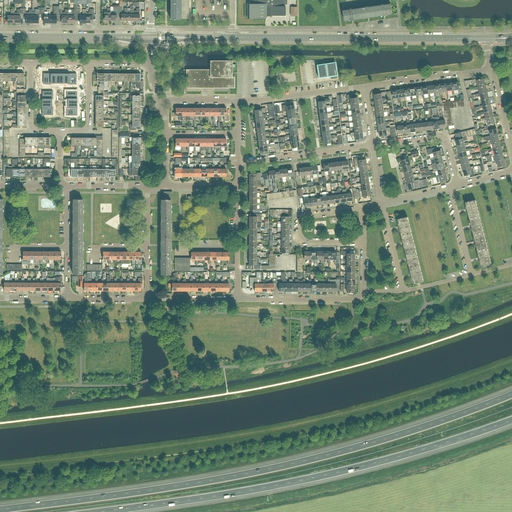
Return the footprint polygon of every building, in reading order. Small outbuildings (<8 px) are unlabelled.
[(285,15),(285,16),(285,6),(285,5),(287,5),(286,0),(249,0),(250,4),(247,4),(247,18),(266,18),(266,20),(266,10),(270,10),(271,10),(271,15),(285,15)] [(180,19),(181,3),(170,3),(170,19),(180,19)] [(59,16),(62,16),(62,23),(68,23),(68,12),(68,10),(65,10),(65,13),(62,13),(62,9),(62,4),(59,4),(59,16)] [(68,12),(68,23),(74,23),(74,16),(74,14),(77,14),(77,4),(74,5),(74,10),(71,10),(71,12),(68,12)] [(375,6),(376,16),(392,14),(391,4),(375,6)] [(50,16),(50,23),(56,23),(56,16),(59,16),(59,6),(53,6),(53,16),(50,16)] [(375,6),(359,8),(360,18),(376,16),(375,6)] [(14,15),(14,23),(20,23),(20,14),(23,14),(23,9),(23,7),(21,7),(21,9),(17,9),(17,12),(14,12),(14,13),(14,15)] [(116,13),(119,13),(119,7),(116,7),(116,8),(114,8),(113,11),(113,14),(111,14),(111,21),(117,21),(117,14),(116,14),(116,13)] [(32,12),(32,13),(32,15),(32,23),(38,23),(38,14),(41,14),(41,8),(38,8),(38,10),(35,10),(35,12),(32,12)] [(359,8),(343,10),(344,20),(360,18),(359,8)] [(86,13),(86,23),(92,23),(92,16),(94,14),(94,9),(90,9),(90,11),(88,13),(86,13)] [(186,69),(186,70),(186,88),(186,87),(229,87),(229,88),(234,88),(234,77),(232,77),(232,60),(210,60),(210,69),(186,69)] [(318,62),(318,65),(316,65),(318,78),(331,76),(336,75),(337,75),(335,62),(321,64),(321,62),(318,62)] [(477,83),(478,87),(478,88),(486,86),(484,80),(477,81),(476,79),(464,81),(466,87),(469,86),(469,85),(477,83)] [(454,94),(454,90),(453,90),(452,82),(446,83),(447,91),(448,91),(452,90),(452,94),(454,94)] [(453,90),(454,90),(458,90),(458,94),(460,93),(460,89),(459,89),(458,85),(458,82),(452,82),(453,90)] [(447,91),(446,83),(440,84),(441,92),(442,92),(446,91),(446,95),(448,95),(448,91),(447,91)] [(442,96),(442,92),(441,92),(440,84),(434,85),(435,93),(436,92),(440,92),(440,96),(442,96)] [(436,96),(436,92),(435,93),(434,85),(428,86),(429,93),(430,93),(434,93),(434,97),(436,96)] [(424,98),(424,94),(423,94),(422,86),(416,87),(417,95),(418,95),(422,94),(422,98),(424,98)] [(431,97),(430,93),(429,93),(428,86),(422,86),(423,94),(424,94),(428,94),(428,98),(431,97)] [(487,92),(486,86),(478,88),(478,87),(474,88),(474,90),(478,89),(479,93),(480,94),(487,92)] [(416,87),(410,88),(411,96),(412,96),(416,95),(416,99),(419,99),(418,95),(417,95),(416,87)] [(413,100),(412,96),(411,96),(410,88),(404,89),(405,97),(406,96),(410,96),(410,100),(413,100)] [(407,100),(406,96),(405,97),(404,89),(398,90),(399,97),(400,97),(404,97),(405,101),(407,100)] [(401,101),(400,97),(399,97),(398,90),(392,91),(393,98),(397,98),(397,100),(398,100),(399,101),(401,101)] [(381,92),(381,93),(374,94),(374,100),(382,99),(382,98),(382,94),(385,94),(385,92),(381,92)] [(489,98),(487,92),(480,94),(479,93),(475,94),(476,97),(480,96),(481,99),(481,100),(489,98)] [(350,100),(350,103),(358,102),(357,96),(354,97),(354,94),(346,95),(347,100),(350,100)] [(383,105),(383,104),(383,101),(385,101),(385,100),(386,100),(386,98),(382,98),(382,99),(374,100),(375,106),(383,105)] [(481,100),(481,99),(477,100),(477,103),(481,102),(482,105),(483,106),(490,104),(489,98),(481,100)] [(317,102),(318,108),(326,107),(326,106),(325,102),(329,102),(329,99),(322,100),(322,101),(317,102)] [(383,105),(375,106),(376,112),(384,111),(384,110),(383,106),(387,106),(387,105),(387,104),(383,104),(383,105)] [(492,110),(490,104),(483,106),(482,105),(472,108),(473,111),(479,109),(483,108),(484,111),(484,112),(492,110)] [(318,108),(319,114),(327,113),(326,112),(326,108),(330,107),(330,105),(326,106),(326,107),(318,108)] [(262,115),(262,114),(262,110),(266,110),(265,108),(261,108),(261,109),(254,110),(255,116),(262,115)] [(384,111),(376,112),(377,118),(385,117),(384,116),(384,112),(388,111),(388,109),(384,110),(384,111)] [(485,114),(485,118),(486,118),(493,117),(492,110),(484,112),(484,111),(474,114),(475,117),(481,115),(485,114)] [(319,114),(320,120),(327,119),(327,118),(327,114),(331,113),(330,111),(326,112),(327,113),(319,114)] [(403,121),(401,113),(395,115),(397,123),(403,121)] [(262,115),(255,116),(255,122),(263,121),(263,120),(265,120),(265,116),(267,116),(266,114),(262,114),(262,115)] [(385,123),(385,122),(385,119),(394,118),(393,116),(389,117),(389,115),(384,116),(385,117),(377,118),(378,124),(385,123)] [(320,120),(321,126),(328,125),(328,124),(328,120),(332,119),(331,117),(327,118),(327,119),(320,120)] [(495,123),(493,117),(486,118),(485,118),(482,119),(482,121),(486,120),(487,125),(484,126),(485,128),(494,126),(493,123),(495,123)] [(140,127),(140,121),(132,120),(132,125),(130,125),(130,130),(136,130),(136,127),(140,127)] [(263,121),(255,122),(256,128),(264,127),(264,126),(263,124),(265,123),(265,122),(267,122),(267,120),(265,120),(263,120),(263,121)] [(385,123),(378,124),(378,130),(386,128),(386,125),(387,125),(387,124),(390,123),(389,121),(385,122),(385,123)] [(321,126),(321,131),(329,130),(329,127),(334,126),(333,124),(332,124),(332,123),(328,124),(328,125),(321,126)] [(268,126),(264,126),(264,127),(256,128),(257,134),(265,133),(265,132),(264,128),(268,128),(268,126)] [(485,128),(486,130),(484,130),(485,133),(489,132),(490,135),(490,136),(498,135),(496,128),(495,129),(494,126),(485,128)] [(386,128),(378,130),(379,136),(387,135),(387,132),(391,131),(391,135),(396,134),(395,127),(390,128),(390,127),(386,128)] [(321,131),(322,137),(330,136),(330,135),(329,132),(333,131),(333,129),(329,130),(321,131)] [(265,133),(257,134),(258,140),(266,139),(265,138),(265,134),(269,134),(269,132),(265,132),(265,133)] [(121,143),(121,138),(129,138),(129,134),(119,134),(119,143),(121,143)] [(334,135),(330,135),(330,136),(322,137),(323,144),(331,143),(330,139),(334,138),(334,135)] [(462,138),(459,139),(456,140),(455,140),(457,146),(464,144),(464,143),(464,141),(467,140),(467,137),(465,137),(463,138),(462,138)] [(269,138),(265,138),(266,139),(258,140),(259,146),(266,145),(266,144),(266,140),(270,140),(269,138)] [(501,147),(499,141),(492,143),(491,142),(488,143),(488,145),(492,144),(493,148),(493,149),(501,147)] [(466,150),(466,149),(465,145),(469,144),(468,142),(464,143),(464,144),(457,146),(458,152),(466,150)] [(266,145),(259,146),(259,152),(267,151),(266,146),(270,146),(270,143),(266,144),(266,145)] [(434,158),(442,156),(441,150),(438,151),(437,147),(431,148),(427,149),(428,154),(429,154),(430,154),(431,158),(434,157),(434,158)] [(502,153),(501,147),(493,149),(493,148),(489,149),(490,151),(494,150),(494,154),(495,155),(502,153)] [(466,150),(458,152),(460,158),(467,156),(467,155),(466,151),(470,150),(469,148),(466,149),(466,150)] [(401,160),(403,166),(410,164),(410,163),(409,159),(413,159),(413,157),(420,156),(418,150),(411,152),(412,156),(408,156),(408,158),(401,160)] [(504,159),(502,153),(495,155),(494,154),(487,156),(488,158),(495,156),(496,160),(496,161),(504,159)] [(467,156),(460,158),(461,164),(469,162),(469,161),(468,157),(471,156),(471,154),(467,155),(467,156)] [(115,175),(118,175),(118,159),(115,159),(115,169),(111,169),(111,166),(109,166),(109,169),(108,169),(109,177),(115,177),(115,175)] [(506,165),(504,159),(496,161),(496,160),(492,161),(493,163),(497,162),(498,167),(506,165)] [(347,172),(349,172),(349,167),(348,168),(347,160),(341,161),(342,169),(343,169),(347,168),(347,172)] [(470,168),(470,167),(469,163),(473,162),(472,160),(469,161),(469,162),(461,164),(463,169),(470,168)] [(342,169),(341,161),(335,162),(336,170),(337,170),(341,169),(341,173),(343,173),(343,169),(342,169)] [(6,177),(12,177),(12,168),(12,166),(8,166),(8,164),(8,162),(3,162),(4,172),(6,172),(6,177)] [(336,170),(335,162),(329,163),(330,170),(331,170),(335,170),(335,174),(337,173),(337,170),(336,170)] [(410,164),(403,166),(404,172),(412,170),(412,169),(411,165),(414,164),(414,162),(410,163),(410,164)] [(327,171),(328,175),(331,174),(331,170),(330,170),(329,163),(323,164),(324,171),(327,171)] [(317,165),(310,166),(311,174),(313,174),(316,173),(317,177),(319,177),(318,173),(317,165)] [(310,166),(304,167),(306,175),(307,174),(309,174),(309,175),(311,175),(311,178),(313,178),(313,174),(311,174),(310,166)] [(474,173),(473,168),(474,168),(474,166),(470,167),(470,168),(463,169),(464,176),(474,173)] [(306,175),(304,167),(298,168),(299,175),(304,175),(305,179),(307,178),(307,174),(306,175)] [(287,176),(288,176),(292,176),(292,179),(294,179),(294,175),(293,175),(292,168),(286,169),(287,176)] [(412,170),(404,172),(406,178),(413,176),(413,175),(412,171),(416,170),(415,168),(412,169),(412,170)] [(283,181),(282,177),(281,177),(280,169),(274,170),(275,178),(276,178),(280,177),(280,181),(283,181)] [(289,180),(288,176),(287,176),(286,169),(280,169),(281,177),(282,177),(286,176),(286,180),(289,180)] [(277,182),(276,178),(275,178),(274,170),(268,171),(269,179),(272,178),(273,183),(276,183),(275,182),(277,182)] [(440,181),(446,180),(448,180),(446,173),(439,175),(439,174),(436,175),(435,175),(435,177),(436,177),(437,182),(440,181)] [(413,176),(406,178),(407,183),(415,182),(414,180),(413,177),(417,176),(417,174),(413,175),(413,176)] [(414,180),(415,182),(407,183),(409,189),(416,188),(416,187),(416,188),(419,187),(418,182),(419,181),(419,179),(418,180),(414,180)] [(362,191),(363,196),(363,198),(364,198),(366,198),(366,197),(366,195),(370,195),(369,189),(362,190),(362,189),(358,189),(358,191),(362,191)] [(73,208),(82,208),(82,199),(73,199),(73,208)] [(170,209),(171,199),(169,199),(163,199),(161,199),(161,209),(170,209)] [(465,202),(467,209),(469,218),(479,216),(475,199),(469,201),(468,201),(465,202)] [(261,203),(257,203),(257,204),(249,204),(249,210),(253,210),(253,212),(260,212),(260,209),(257,209),(257,205),(261,205),(261,203)] [(82,218),(82,208),(73,208),(73,218),(82,218)] [(170,218),(170,209),(161,209),(161,218),(170,218)] [(281,215),(279,215),(277,215),(277,216),(276,216),(273,216),(272,218),(281,218),(281,221),(281,222),(289,222),(289,216),(291,216),(291,210),(288,210),(288,216),(285,216),(282,216),(281,216),(281,215)] [(261,221),(261,219),(261,214),(253,214),(253,216),(249,216),(249,222),(257,222),(257,221),(261,221)] [(397,219),(399,226),(401,235),(412,233),(407,216),(402,218),(402,217),(400,218),(397,219)] [(469,218),(471,225),(473,234),(483,232),(479,216),(469,218)] [(82,227),(82,218),(73,218),(73,227),(82,227)] [(170,227),(170,218),(161,218),(161,227),(170,227)] [(82,236),(82,227),(73,227),(73,236),(82,236)] [(170,237),(170,227),(161,227),(161,237),(170,237)] [(473,234),(475,241),(477,250),(487,248),(483,232),(473,234)] [(401,235),(403,242),(405,251),(415,249),(412,233),(401,235)] [(82,246),(82,236),(73,236),(73,245),(82,246)] [(170,246),(170,237),(161,237),(161,246),(170,246)] [(82,246),(73,245),(73,255),(82,255),(82,246)] [(289,254),(289,246),(281,246),(281,245),(278,245),(277,245),(277,247),(281,247),(281,254),(289,254)] [(170,246),(161,246),(161,255),(170,255),(170,246)] [(477,250),(479,257),(481,267),(484,266),(486,266),(486,265),(491,264),(487,248),(477,250)] [(405,251),(407,258),(409,267),(419,265),(415,249),(405,251)] [(311,263),(311,259),(310,259),(310,251),(304,251),(304,257),(303,257),(303,265),(305,265),(305,259),(309,259),(309,263),(311,263)] [(336,251),(329,251),(329,259),(330,259),(334,259),(334,263),(339,263),(339,254),(336,254),(336,251)] [(346,255),(346,259),(346,260),(354,260),(355,253),(349,253),(349,251),(341,251),(341,255),(346,255)] [(82,264),(82,255),(73,255),(73,264),(82,264)] [(170,265),(170,255),(161,255),(161,264),(170,265)] [(260,257),(257,257),(257,258),(249,258),(249,264),(251,264),(251,269),(261,269),(261,264),(259,264),(259,259),(260,259),(260,257)] [(82,264),(73,264),(73,274),(82,274),(82,264)] [(170,265),(161,264),(160,274),(170,274),(170,265)] [(409,267),(411,274),(413,284),(416,283),(418,283),(418,282),(423,281),(419,265),(409,267)] [(250,286),(254,286),(254,291),(261,291),(261,283),(261,272),(256,272),(256,278),(250,278),(250,286)] [(272,283),(268,283),(267,283),(267,291),(274,291),(273,284),(276,284),(276,272),(272,272),(272,283)] [(334,280),(330,280),(330,283),(329,283),(329,291),(336,291),(336,285),(339,285),(339,279),(334,279),(334,280)]
